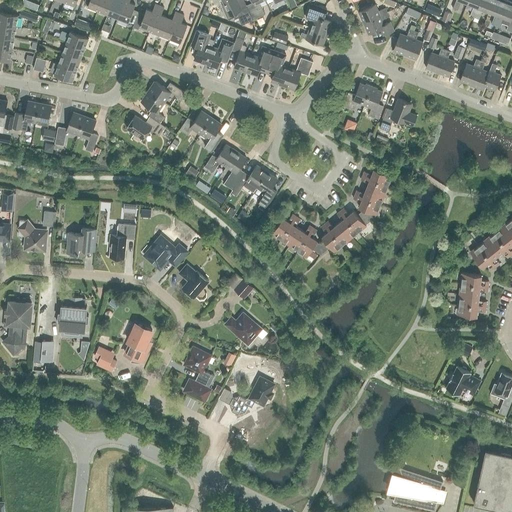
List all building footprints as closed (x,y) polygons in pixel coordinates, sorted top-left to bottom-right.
[(101,0),(85,0),(84,3),(88,5),(98,10),(101,0)] [(101,0),(98,10),(108,13),(113,0),(101,0)] [(118,17),(124,0),(113,0),(108,13),(118,17)] [(130,0),(124,0),(118,17),(129,21),(135,5),(129,2),(130,0)] [(246,5),(240,8),(236,0),(221,0),(224,5),(222,6),(229,20),(237,16),(242,25),(253,20),(246,5)] [(251,0),(253,2),(246,5),(253,20),(265,14),(259,2),(262,0),(251,0)] [(294,0),(287,0),(291,8),(297,5),(294,0)] [(461,1),(467,3),(468,0),(455,0),(452,9),(457,11),(461,1)] [(470,16),(474,17),(480,0),(468,0),(467,3),(473,6),(470,16)] [(480,0),(474,17),(476,18),(478,19),(482,9),(489,12),(493,0),(480,0)] [(506,0),(505,0),(493,0),(489,12),(495,14),(491,24),(495,26),(506,0)] [(511,2),(506,0),(495,26),(500,28),(504,18),(510,20),(506,30),(511,32),(511,2)] [(140,26),(150,30),(159,6),(155,4),(152,11),(146,9),(144,14),(139,11),(134,23),(140,25),(140,26)] [(312,20),(310,27),(327,33),(331,21),(323,19),(326,9),(311,4),(306,18),(312,20)] [(379,11),(375,4),(358,12),(363,23),(387,12),(392,10),(391,6),(386,8),(385,8),(379,11)] [(150,30),(160,34),(167,17),(161,15),(164,8),(159,6),(150,30)] [(38,15),(25,11),(21,9),(19,16),(36,22),(38,15)] [(0,12),(0,24),(16,27),(18,15),(0,12)] [(172,19),(167,17),(160,34),(170,38),(180,14),(175,12),(172,19)] [(389,16),(387,12),(363,23),(368,34),(380,29),(383,36),(394,31),(390,22),(384,24),(382,20),(389,16)] [(452,14),(446,12),(442,21),(448,23),(452,14)] [(184,15),(180,14),(170,38),(180,42),(187,25),(181,23),(184,15)] [(52,21),(47,19),(43,31),(48,33),(52,21)] [(0,35),(15,38),(16,27),(0,24),(0,35)] [(307,34),(302,32),(300,37),(323,45),(327,33),(310,27),(307,34)] [(404,55),(414,31),(409,29),(407,36),(400,33),(393,51),(404,55)] [(423,39),(429,42),(433,31),(426,29),(423,39)] [(102,30),(100,35),(107,38),(109,32),(102,30)] [(197,30),(192,43),(199,45),(194,59),(206,64),(212,47),(214,41),(207,39),(208,34),(197,30)] [(70,31),(66,42),(85,49),(89,38),(70,31)] [(418,32),(414,31),(404,55),(416,60),(423,42),(416,39),(418,32)] [(286,43),(288,36),(275,32),(272,39),(286,43)] [(493,32),(491,38),(508,44),(510,38),(493,32)] [(0,47),(13,49),(15,38),(0,35),(0,47)] [(252,55),(244,52),(246,46),(242,45),(244,39),(237,36),(234,43),(232,50),(239,52),(234,67),(245,72),(252,55)] [(434,49),(438,39),(432,37),(428,46),(434,49)] [(471,38),(468,45),(476,48),(479,41),(471,38)] [(227,62),(232,50),(234,43),(223,39),(219,49),(212,47),(206,64),(217,68),(220,59),(227,62)] [(85,49),(66,42),(62,53),(81,60),(85,49)] [(276,46),(287,50),(288,46),(277,42),(276,46)] [(458,45),(453,56),(461,59),(466,48),(458,45)] [(147,46),(145,52),(152,55),(154,49),(147,46)] [(272,56),(273,56),(275,51),(263,46),(259,57),(252,55),(245,72),(257,76),(259,69),(267,72),(272,56)] [(0,59),(11,61),(13,49),(0,47),(0,59)] [(446,49),(441,48),(438,55),(432,52),(426,68),(437,72),(446,49)] [(450,51),(446,49),(437,72),(448,76),(454,61),(447,58),(450,51)] [(271,81),(283,85),(289,68),(282,66),(286,55),(275,51),(273,56),(272,56),(267,72),(274,74),(271,81)] [(77,70),(81,60),(62,53),(58,63),(77,70)] [(174,54),(172,60),(178,62),(180,56),(174,54)] [(46,60),(36,57),(33,69),(43,71),(46,60)] [(296,71),(289,68),(283,85),(294,89),(301,73),(308,75),(313,62),(301,57),(296,71)] [(459,81),(471,85),(480,60),(476,59),(473,66),(466,63),(459,81)] [(482,90),(484,86),(488,72),(482,70),(485,62),(480,60),(471,85),(482,90)] [(77,70),(58,63),(54,74),(73,81),(77,70)] [(497,65),(492,63),(488,72),(484,86),(495,90),(501,75),(494,72),(497,65)] [(155,81),(148,92),(164,102),(170,92),(180,98),(184,92),(170,83),(166,89),(155,81)] [(357,102),(365,105),(372,86),(364,83),(364,84),(360,83),(355,95),(348,92),(343,105),(354,110),(357,102)] [(384,106),(378,104),(383,92),(379,90),(379,89),(372,86),(365,105),(371,107),(368,115),(378,119),(384,106)] [(164,117),(157,112),(164,102),(148,92),(141,102),(152,109),(148,115),(160,123),(164,117)] [(5,114),(7,101),(0,99),(0,125),(4,126),(3,133),(0,132),(0,140),(10,143),(11,135),(10,135),(14,116),(5,114)] [(388,131),(393,118),(404,122),(413,125),(417,115),(408,112),(411,104),(398,99),(394,111),(387,108),(382,121),(379,128),(388,131)] [(29,120),(36,122),(40,104),(28,101),(25,114),(16,112),(12,128),(26,131),(29,120)] [(36,122),(48,124),(52,106),(40,104),(36,122)] [(193,128),(201,133),(211,118),(201,111),(194,122),(188,118),(180,129),(188,135),(193,128)] [(67,130),(78,134),(84,117),(73,112),(67,128),(58,127),(55,143),(63,145),(67,130)] [(165,127),(151,117),(147,123),(135,115),(126,128),(143,139),(150,129),(159,135),(165,127)] [(89,138),(85,149),(92,151),(98,136),(91,133),(96,121),(84,117),(78,134),(89,138)] [(217,131),(221,125),(211,118),(201,133),(209,139),(205,146),(212,151),(223,135),(217,131)] [(357,131),(360,122),(350,118),(347,128),(357,131)] [(54,141),(56,131),(44,129),(42,138),(54,141)] [(175,139),(170,145),(175,149),(179,142),(175,139)] [(46,143),(45,151),(52,152),(54,144),(46,143)] [(213,172),(220,162),(226,166),(236,151),(226,144),(217,158),(212,155),(205,166),(213,172)] [(246,158),(236,151),(226,166),(232,170),(224,184),(232,189),(244,172),(239,169),(246,158)] [(193,165),(188,171),(196,177),(201,171),(193,165)] [(244,172),(231,192),(236,196),(243,185),(244,185),(243,186),(244,186),(253,191),(252,192),(253,192),(253,191),(253,192),(257,187),(267,172),(257,165),(250,176),(244,172)] [(389,185),(392,176),(374,169),(370,178),(389,185)] [(267,172),(257,187),(253,192),(260,196),(257,199),(261,202),(258,207),(264,210),(274,195),(276,192),(271,188),(277,179),(267,172)] [(370,178),(366,188),(385,195),(389,185),(370,178)] [(205,184),(201,189),(207,193),(211,188),(205,184)] [(385,195),(366,188),(363,197),(381,205),(385,195)] [(14,192),(3,191),(1,211),(12,212),(13,211),(14,211),(16,193),(14,193),(14,192)] [(220,193),(216,199),(222,203),(226,196),(220,193)] [(377,214),(381,205),(363,197),(359,207),(363,209),(367,211),(371,212),(376,214),(377,214)] [(124,204),(123,211),(136,213),(136,205),(124,204)] [(47,221),(47,225),(55,226),(56,212),(44,210),(43,221),(47,221)] [(363,222),(361,219),(357,215),(354,210),(346,217),(358,232),(366,226),(365,225),(363,222)] [(272,234),(281,240),(291,223),(283,217),(272,234)] [(346,217),(338,224),(350,239),(358,232),(346,217)] [(511,221),(510,219),(502,226),(511,238),(511,221)] [(25,248),(25,249),(28,252),(31,249),(45,250),(47,230),(29,229),(30,221),(20,220),(18,235),(26,236),(25,242),(22,245),(25,248)] [(125,258),(126,238),(134,239),(136,225),(118,223),(117,235),(110,235),(109,243),(111,243),(109,257),(125,258)] [(281,240),(289,245),(299,229),(291,223),(281,240)] [(0,239),(8,240),(10,225),(0,224),(0,239)] [(342,245),(350,239),(338,224),(330,230),(342,245)] [(511,238),(502,226),(494,233),(511,254),(511,253),(511,245),(511,244),(511,242),(511,238)] [(94,251),(96,229),(82,228),(82,234),(69,233),(67,252),(70,253),(71,254),(76,255),(77,253),(86,254),(86,250),(94,251)] [(309,235),(299,229),(289,245),(298,251),(309,235)] [(327,243),(330,247),(334,252),(342,245),(330,230),(322,237),(324,239),(327,243)] [(511,254),(494,233),(486,239),(498,254),(502,251),(507,257),(511,254)] [(314,246),(314,245),(316,242),(317,240),(309,235),(298,251),(306,257),(312,249),(314,246)] [(150,249),(153,251),(147,257),(160,268),(168,258),(175,265),(187,251),(179,245),(176,249),(161,236),(150,249)] [(486,239),(478,245),(496,267),(500,263),(495,257),(498,254),(486,239)] [(496,267),(478,245),(470,252),(482,267),(486,264),(491,270),(496,267)] [(187,278),(190,275),(191,276),(182,287),(194,298),(209,281),(196,271),(187,263),(179,273),(185,278),(186,278),(187,278)] [(488,286),(489,281),(481,280),(481,275),(462,273),(460,283),(488,286)] [(244,297),(253,287),(243,279),(234,289),(244,297)] [(460,283),(459,293),(479,296),(479,291),(487,292),(488,286),(460,283)] [(486,307),(486,301),(478,300),(479,296),(459,293),(458,303),(486,307)] [(83,330),(84,330),(85,330),(85,321),(88,322),(89,315),(86,315),(87,306),(86,306),(86,307),(85,306),(85,300),(81,300),(81,297),(75,297),(69,296),(69,299),(64,298),(64,305),(62,304),(61,313),(58,312),(58,319),(60,319),(60,328),(60,327),(62,328),(61,334),(82,336),(83,330)] [(16,302),(10,301),(9,309),(5,309),(6,310),(6,314),(4,314),(4,315),(5,315),(4,326),(5,323),(11,323),(9,336),(3,341),(14,354),(26,343),(25,342),(27,325),(30,325),(31,314),(30,314),(28,311),(29,304),(31,304),(32,303),(25,302),(25,298),(17,297),(16,302)] [(112,298),(107,305),(116,310),(120,304),(112,298)] [(485,312),(486,307),(458,303),(457,314),(476,316),(477,311),(485,312)] [(243,338),(242,340),(248,345),(253,339),(252,338),(256,333),(257,335),(263,329),(257,323),(255,325),(243,314),(236,322),(231,319),(227,324),(243,338)] [(126,354),(132,357),(131,362),(140,363),(141,361),(142,362),(148,349),(144,347),(152,330),(137,323),(128,341),(131,342),(126,354)] [(43,340),(43,342),(37,341),(35,361),(41,362),(42,360),(51,361),(53,341),(43,340)] [(87,351),(90,343),(82,342),(81,349),(83,351),(87,351)] [(464,343),(462,342),(458,349),(459,350),(469,355),(472,347),(464,343)] [(193,346),(184,364),(199,372),(195,381),(193,380),(188,381),(185,387),(186,392),(202,400),(206,398),(211,389),(208,387),(214,376),(203,370),(211,355),(193,346)] [(231,350),(226,361),(233,365),(238,354),(231,350)] [(100,359),(97,364),(112,371),(117,361),(97,352),(95,356),(100,359)] [(249,357),(241,356),(239,367),(246,369),(249,357)] [(480,380),(469,375),(470,372),(471,372),(468,370),(466,369),(467,368),(463,366),(462,367),(459,366),(458,365),(457,366),(454,373),(453,373),(449,379),(450,379),(450,380),(447,387),(446,387),(446,388),(459,394),(463,388),(473,393),(480,380)] [(239,385),(243,377),(234,373),(230,381),(239,385)] [(511,376),(502,373),(497,385),(494,383),(495,383),(494,383),(490,393),(491,393),(504,398),(502,404),(509,407),(511,399),(511,389),(510,389),(511,383),(511,376)] [(275,392),(271,390),(274,384),(260,377),(250,397),(246,399),(240,396),(233,398),(231,391),(225,402),(230,404),(232,411),(238,414),(245,412),(248,405),(253,404),(255,400),(263,404),(267,398),(271,400),(275,392)] [(511,511),(511,454),(486,449),(474,503),(511,511)] [(437,501),(434,501),(435,499),(442,501),(444,493),(437,491),(438,489),(440,490),(443,482),(443,481),(391,464),(391,465),(392,465),(392,468),(392,471),(394,474),(397,475),(389,491),(395,493),(394,501),(435,510),(437,501)]
